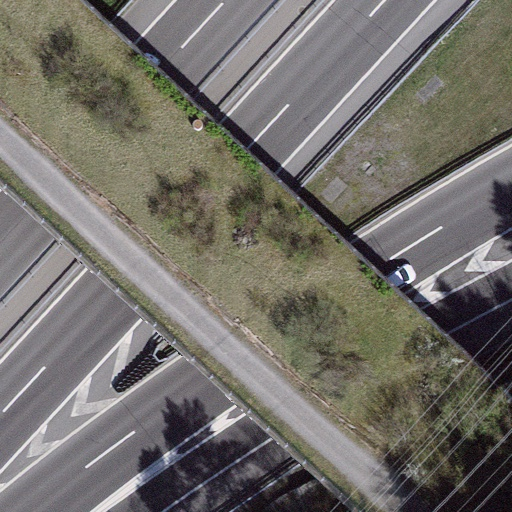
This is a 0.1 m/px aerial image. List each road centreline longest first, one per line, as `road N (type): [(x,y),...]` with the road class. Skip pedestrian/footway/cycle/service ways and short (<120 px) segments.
road 1 (motorway): [(35,511),(215,379),(511,187)]
road 2 (motorway): [(0,421),(389,0)]
road 3 (track): [(0,139),(402,511)]
road 4 (motorway): [(135,511),(264,426),(511,284)]
road 5 (motorway): [(225,0),(0,244)]
